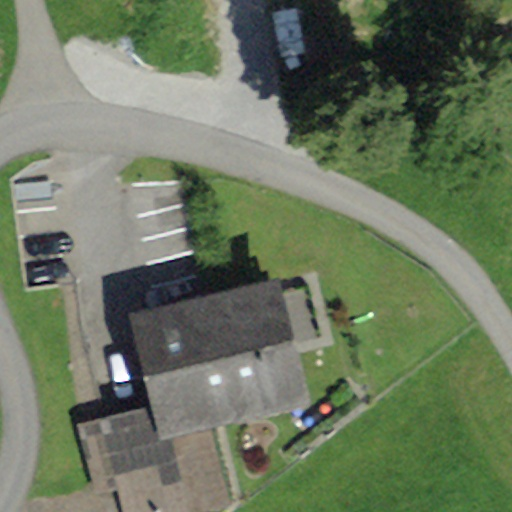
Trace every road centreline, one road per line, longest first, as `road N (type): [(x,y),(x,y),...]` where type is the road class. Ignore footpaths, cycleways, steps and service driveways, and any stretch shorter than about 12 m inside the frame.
road 1 (residential): [(511,344),(444,256),(310,182),(205,144),(126,129),(53,124),(0,138)]
road 2 (residential): [(0,328),(22,452),(0,511)]
road 3 (track): [(22,0),(53,124)]
